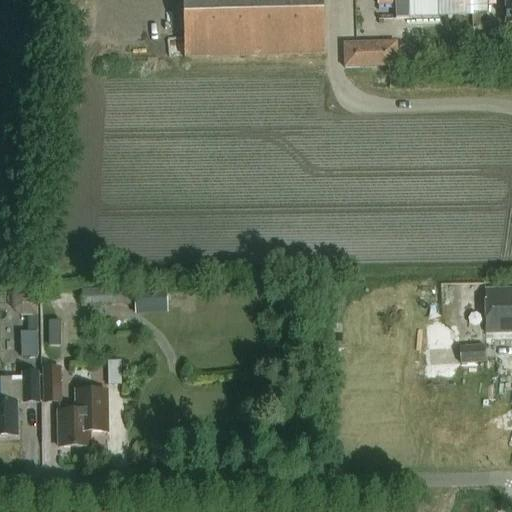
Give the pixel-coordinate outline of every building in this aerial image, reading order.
[(183,0),(185,58),(325,54),(323,0),(183,0)] [(511,0),(378,0),(378,5),(396,4),(396,0),(408,0),(409,18),(439,17),(438,0),(472,0),(473,13),(488,13),(487,0),(506,0),(507,27),(511,26),(511,0)] [(344,44),(344,70),(398,69),(397,43),(344,44)] [(135,313),(166,312),(165,288),(134,290),(135,313)] [(83,308),(132,306),(132,290),(82,291),(83,308)] [(511,290),(486,291),(487,333),(511,332),(511,290)] [(21,317),(39,317),(39,293),(12,293),(12,310),(21,317)] [(55,343),(63,343),(63,319),(54,319),(55,343)] [(38,357),(38,333),(21,334),(21,358),(38,357)] [(462,363),(487,362),(486,345),(461,347),(462,363)] [(108,361),(109,385),(121,385),(121,361),(108,361)] [(42,368),(42,403),(61,403),(60,367),(42,368)] [(23,373),(24,403),(41,402),(40,373),(23,373)] [(76,393),(76,413),(58,414),(59,450),(89,449),(89,434),(107,434),(106,392),(76,393)] [(0,437),(18,437),(18,403),(0,403),(0,437)]
